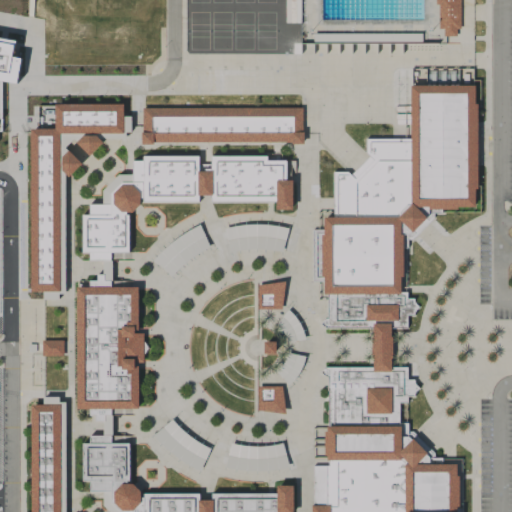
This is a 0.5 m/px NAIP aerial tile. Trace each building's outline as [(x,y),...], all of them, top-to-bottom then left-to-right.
[(459,0),(435,0),(435,4),(438,4),(438,29),(443,29),(443,36),(455,36),(455,28),(459,28),(459,0)] [(237,21),(191,22),(192,51),(238,51),(237,21)] [(253,21),(245,21),(245,51),(253,51),(253,21)] [(421,33),(421,42),(313,42),(313,33),(421,33)] [(0,35),(18,39),(15,55),(24,56),(18,87),(0,83),(0,35)] [(226,66),(187,67),(188,96),(227,95),(226,66)] [(410,85),(474,85),(474,103),(476,103),(477,189),(474,189),(474,207),(456,207),(456,209),(441,209),(441,213),(433,213),(433,218),(411,240),(407,240),(407,248),(402,248),(402,276),(400,276),(400,292),(406,292),(406,298),(413,298),(413,302),(414,302),(414,303),(418,307),(414,311),(414,312),(413,312),(413,315),(406,315),(406,328),(390,328),(390,337),(391,337),(391,358),(390,358),(390,367),(406,367),(406,379),(413,379),(413,383),(414,383),(414,384),(418,388),(414,391),(414,393),(413,393),(413,396),(406,396),(406,403),(398,403),(398,423),(407,423),(407,431),(412,431),(433,453),(433,458),(441,457),(441,464),(456,464),(456,476),(458,476),(458,507),(456,507),(456,508),(461,508),(461,511),(310,511),(310,505),(312,505),(312,465),(327,465),(327,460),(326,460),(326,455),(324,455),(323,431),(326,431),(326,426),(327,426),(327,390),(327,376),(324,376),(324,375),(323,375),(319,372),(323,368),(324,368),(324,367),(372,367),(372,358),(370,358),(370,336),(372,336),(372,327),(324,328),(324,327),(323,327),(319,323),(323,320),(324,320),(324,319),(326,319),(326,294),(323,294),(323,281),(312,281),(311,229),(323,229),(323,217),(332,217),(332,172),(347,172),(350,175),(368,156),(365,153),(365,139),(410,139),(410,85)] [(55,129),(55,104),(122,104),(122,117),(130,117),(130,132),(125,132),(125,139),(99,139),(102,142),(89,156),(75,142),(76,141),(73,138),(64,147),(67,151),(68,150),(81,163),(68,177),(64,173),(65,294),(58,294),(58,299),(42,299),(42,291),(31,291),(30,129),(55,129)] [(142,108),(302,108),(302,132),(303,132),(303,144),(291,144),(291,142),(152,142),(152,144),(141,144),(141,132),(142,132),(142,108)] [(102,422),(94,422),(94,415),(89,415),(89,409),(76,409),(76,287),(88,287),(88,280),(95,280),(95,274),(102,274),(102,260),(88,260),(88,252),(82,252),(81,215),(88,215),(88,204),(102,204),(102,190),(118,174),(131,174),(131,160),(142,160),(142,156),(198,156),(198,164),(210,164),(210,156),(266,156),(266,160),(286,160),(286,180),(292,180),(292,210),(275,210),(275,202),(210,202),(210,195),(198,195),(198,202),(142,202),(142,198),(139,198),(139,204),(131,212),(126,212),(125,213),(125,215),(128,215),(128,252),(110,252),(110,261),(111,261),(111,281),(110,281),(110,287),(137,287),(138,330),(134,330),(134,333),(143,333),(143,342),(147,348),(144,354),(143,354),(143,362),(134,362),(134,366),(138,366),(138,409),(110,409),(110,415),(112,415),(112,436),(110,436),(110,443),(128,443),(128,481),(126,481),(126,483),(132,483),(140,491),(140,497),(143,497),(143,494),(199,493),(199,500),(210,499),(210,493),(275,493),(275,485),(292,485),(292,511),(109,511),(103,506),(103,491),(89,491),(89,481),(82,481),(82,443),(89,443),(89,436),(102,435),(102,422)] [(171,276),(152,261),(160,252),(169,244),(178,236),(188,230),(199,224),(209,247),(200,252),(192,257),(184,263),(177,269),(171,276)] [(230,252),(224,229),(234,226),(245,225),(256,224),(266,225),(277,226),(288,228),(281,252),(273,250),(264,249),(255,248),(247,249),(239,250),(230,252)] [(256,309),(256,285),(285,281),(281,309),(256,309)] [(275,323),(287,310),(294,316),(298,323),(302,331),(304,339),(286,342),(285,337),(282,332),(279,327),(275,323)] [(41,356),(63,356),(63,340),(42,340),(41,356)] [(275,341),(275,354),(263,354),(263,342),(275,341)] [(286,352),(304,356),(302,364),(298,372),(293,379),(287,385),(275,372),(279,368),(283,363),(285,358),(286,352)] [(256,410),(256,386),(281,386),(285,414),(256,410)] [(30,511),(30,404),(42,404),(42,397),(58,396),(58,402),(65,402),(65,511),(30,511)] [(171,419),(178,427),(185,433),(193,439),(201,444),(209,449),(199,471),(189,465),(179,459),(169,452),(161,444),(153,435),(171,419)] [(230,443),(239,445),(247,446),(256,446),(264,446),(273,445),(282,443),(288,466),(277,469),(266,470),(256,471),(245,470),(235,469),(224,467),(230,443)]
